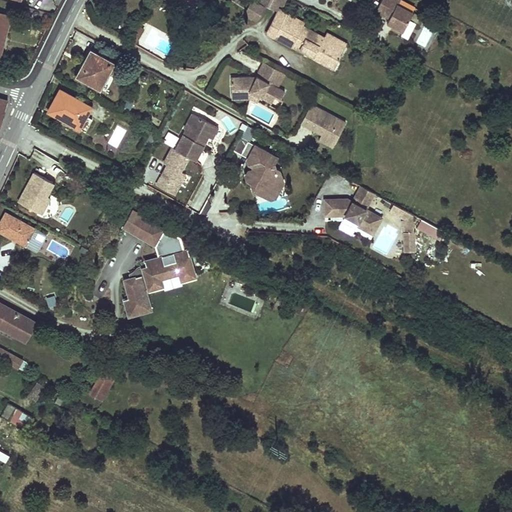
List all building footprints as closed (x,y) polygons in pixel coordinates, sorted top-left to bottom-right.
[(252,0),(250,0),(244,12),(257,20),(265,7),(252,0)] [(261,0),(260,1),(275,10),(278,5),(281,0),(261,0)] [(396,0),(382,0),(376,12),(389,19),(387,24),(403,33),(413,14),(398,6),(400,2),(396,0)] [(267,34),(274,38),(284,17),(303,27),(305,23),(279,10),(267,34)] [(0,12),(0,42),(2,37),(4,38),(10,15),(0,12)] [(293,47),(303,27),(284,17),(274,38),(293,47)] [(324,38),(303,27),(293,47),(299,50),(300,48),(315,55),(314,58),(334,68),(344,49),(323,39),(324,38)] [(323,39),(344,49),(347,43),(326,33),(324,38),(323,39)] [(300,48),(299,50),(314,58),(315,55),(300,48)] [(114,62),(90,49),(83,62),(86,63),(78,77),(97,87),(105,73),(107,74),(114,62)] [(237,52),(240,63),(248,60),(246,49),(237,52)] [(284,73),(263,61),(256,76),(255,78),(251,78),(251,76),(237,76),(238,80),(231,80),(232,95),(242,94),(242,91),(249,90),(260,96),(271,102),(275,96),(280,99),(285,90),(277,86),(284,73)] [(107,74),(105,73),(97,87),(100,88),(107,74)] [(60,89),(48,111),(79,127),(91,106),(60,89)] [(232,98),(247,98),(256,103),(260,96),(249,90),(242,91),(242,94),(232,95),(232,98)] [(311,103),(302,122),(322,132),(337,139),(346,121),(311,103)] [(176,150),(188,156),(195,160),(207,136),(211,138),(217,127),(193,114),(185,129),(186,130),(176,150)] [(117,125),(108,144),(118,149),(127,130),(117,125)] [(167,130),(162,140),(174,146),(179,136),(167,130)] [(334,145),(337,139),(322,132),(319,138),(334,145)] [(275,181),(282,179),(280,170),(275,168),(274,162),(277,156),(248,140),(241,153),(248,157),(248,158),(249,162),(249,169),(246,174),(251,176),(252,180),(256,182),(258,189),(265,187),(274,192),(275,181)] [(188,156),(172,148),(164,163),(167,165),(170,166),(168,169),(166,168),(156,185),(173,194),(184,174),(180,171),(188,156)] [(54,183),(34,173),(28,184),(30,185),(28,189),(26,188),(18,202),(38,212),(47,197),(54,183)] [(274,198),(277,197),(283,182),(282,179),(275,181),(274,192),(265,187),(258,189),(260,196),(274,198)] [(353,202),(348,199),(329,199),(330,216),(346,215),(359,222),(358,225),(374,234),(383,218),(367,209),(376,193),(362,186),(353,202)] [(50,198),(47,197),(38,212),(42,214),(50,198)] [(132,211),(122,228),(151,243),(154,243),(158,257),(144,261),(146,267),(135,270),(137,276),(124,280),(129,298),(124,300),(129,316),(141,313),(139,308),(150,305),(145,290),(148,289),(148,290),(162,286),(160,279),(179,273),(181,280),(195,276),(187,248),(183,250),(179,237),(132,211)] [(7,212),(0,225),(0,232),(28,247),(38,228),(7,212)] [(420,218),(416,227),(441,238),(445,229),(420,218)] [(417,230),(405,229),(404,250),(415,251),(417,230)] [(0,327),(24,341),(36,322),(0,302),(0,327)] [(2,349),(0,353),(0,358),(23,371),(27,363),(2,349)] [(94,397),(110,368),(105,366),(89,394),(94,397)] [(94,397),(102,401),(117,373),(110,368),(94,397)] [(27,396),(35,402),(45,387),(36,382),(27,396)] [(2,416),(9,419),(15,407),(8,404),(2,416)] [(17,406),(10,420),(22,426),(29,412),(17,406)] [(0,458),(6,462),(15,443),(8,439),(11,435),(0,429),(0,458)] [(86,504),(97,507),(100,497),(88,494),(86,504)]
